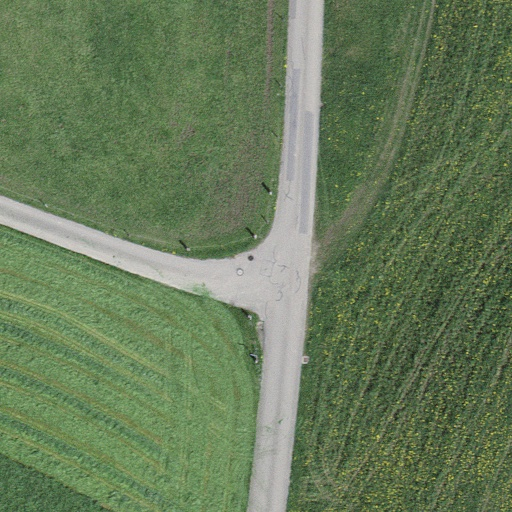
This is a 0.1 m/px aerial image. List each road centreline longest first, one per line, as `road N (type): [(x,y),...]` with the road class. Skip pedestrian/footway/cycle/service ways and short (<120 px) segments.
road 1 (unclassified): [(256,511),(278,306),(294,0)]
road 2 (track): [(278,306),(0,205)]
